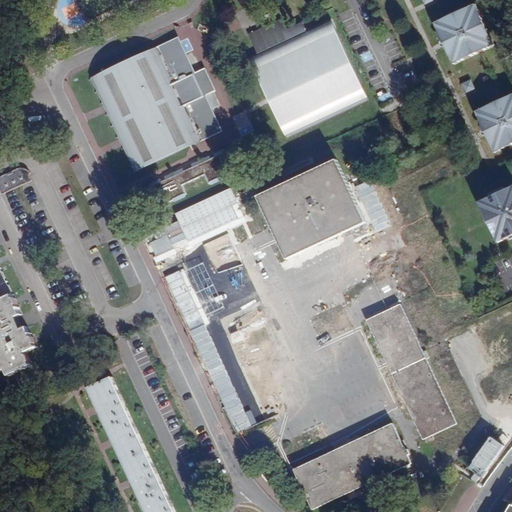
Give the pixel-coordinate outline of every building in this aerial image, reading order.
[(475,11),(473,6),(442,21),(444,26),(440,28),(445,39),(447,39),(450,45),(448,46),(454,58),(459,56),(460,60),(492,46),(489,42),(494,40),(480,9),(475,11)] [(302,29),(299,21),(285,27),(279,29),(275,21),(264,27),(265,29),(260,32),(258,29),(247,34),(256,53),(249,56),(288,137),(366,101),(327,18),(302,29)] [(202,142),(202,140),(222,131),(205,97),(216,91),(206,69),(195,74),(179,39),(159,48),(158,47),(95,77),(139,171),(202,142)] [(511,95),(484,108),(487,113),(482,116),(487,126),(489,125),(492,133),(490,134),(496,146),(500,144),(503,149),(511,144),(511,95)] [(215,159),(210,157),(193,165),(192,169),(187,171),(184,169),(166,177),(165,180),(160,180),(145,187),(147,190),(154,193),(159,205),(186,194),(182,184),(205,174),(209,183),(235,172),(229,158),(232,152),(230,148),(216,154),(215,159)] [(258,197),(287,260),(367,223),(338,160),(258,197)] [(0,189),(1,192),(33,181),(27,165),(0,174),(0,189)] [(511,187),(484,201),(486,205),(481,207),(496,239),(500,237),(502,241),(511,236),(511,187)] [(195,248),(241,369),(276,355),(230,235),(195,248)] [(28,355),(27,356),(26,352),(37,347),(36,344),(37,343),(34,337),(32,337),(28,327),(23,329),(17,317),(22,315),(17,304),(18,304),(16,298),(14,298),(11,292),(12,290),(10,286),(9,286),(5,278),(6,277),(4,272),(2,272),(0,267),(0,265),(1,265),(0,263),(0,365),(2,371),(7,369),(10,375),(32,366),(30,362),(31,361),(28,355)] [(402,304),(367,321),(385,357),(419,341),(402,304)] [(493,359),(511,351),(511,318),(481,332),(493,359)] [(388,365),(422,349),(419,341),(385,357),(388,365)] [(88,348),(92,356),(101,352),(97,344),(88,348)] [(427,359),(423,351),(422,349),(388,365),(423,439),(457,424),(427,359)] [(90,388),(148,511),(176,511),(113,377),(90,388)] [(223,405),(234,433),(279,415),(267,387),(223,405)] [(295,470),(313,509),(412,463),(394,423),(295,470)]
